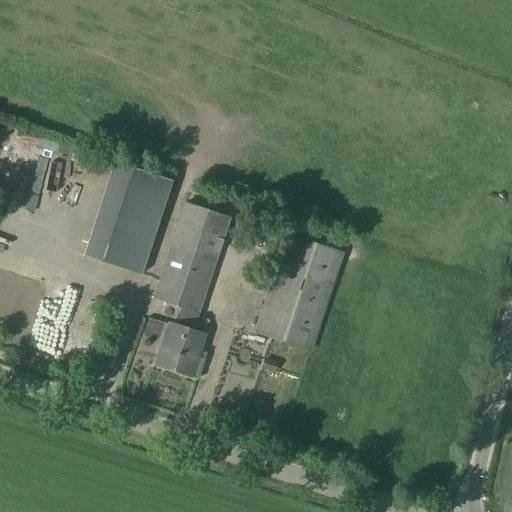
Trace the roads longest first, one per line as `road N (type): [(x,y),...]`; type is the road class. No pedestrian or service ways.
road 1 (unclassified): [(400,511),(0,380)]
road 2 (unclassified): [(468,511),(511,317)]
